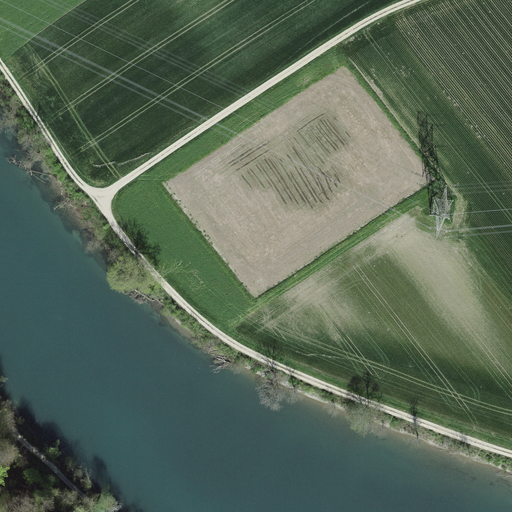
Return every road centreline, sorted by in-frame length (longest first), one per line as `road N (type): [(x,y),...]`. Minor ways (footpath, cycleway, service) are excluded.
road 1 (track): [(0,69),(61,163),(100,198),(112,227),(226,337),(318,381),(511,451)]
road 2 (track): [(100,198),(360,23),(412,0)]
road 3 (track): [(99,511),(0,414)]
